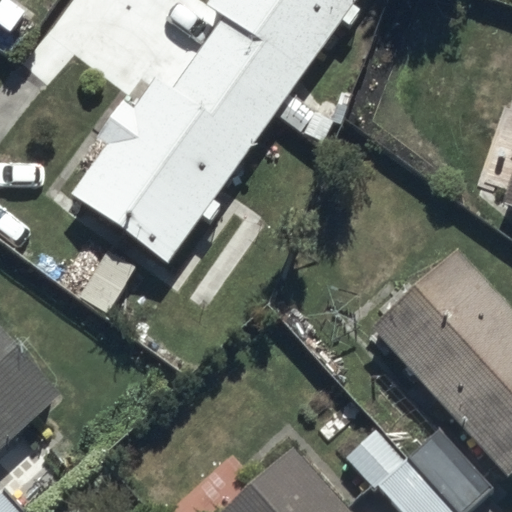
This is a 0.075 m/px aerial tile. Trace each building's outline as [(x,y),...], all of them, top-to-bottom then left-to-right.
[(108,160),(76,207),(172,274),(200,233),(210,240),(221,223),(215,218),(340,37),(351,44),(362,29),(352,22),(367,0),(222,0),(207,22),(227,36),(176,110),(155,96),(139,119),(126,110),(96,152),(108,160)] [(511,194),(503,218),(511,221),(511,194)] [(511,330),(456,272),(370,346),(410,387),(404,392),(443,433),(447,430),(511,496),(511,495),(511,330)] [(0,470),(64,409),(0,342),(0,470)] [(484,511),(494,503),(440,446),(404,475),(373,442),(343,471),(373,503),(377,499),(389,511),(484,511)] [(334,511),(294,467),(247,511),(334,511)] [(0,507),(0,511),(12,511),(4,503),(0,507)]
